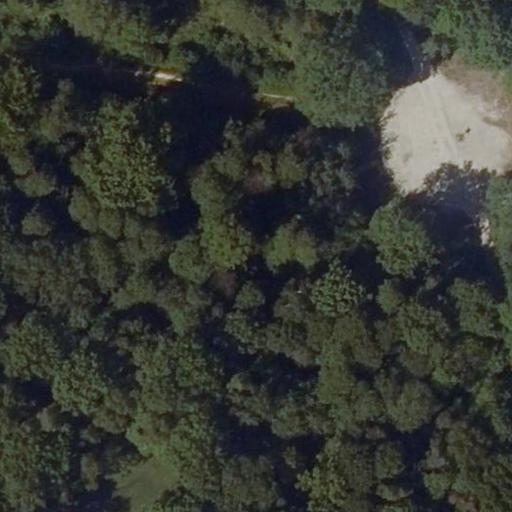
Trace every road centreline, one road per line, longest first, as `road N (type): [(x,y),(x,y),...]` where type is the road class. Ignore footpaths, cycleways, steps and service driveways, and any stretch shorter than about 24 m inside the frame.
road 1 (track): [(0,68),(511,159)]
road 2 (track): [(407,0),(511,366)]
